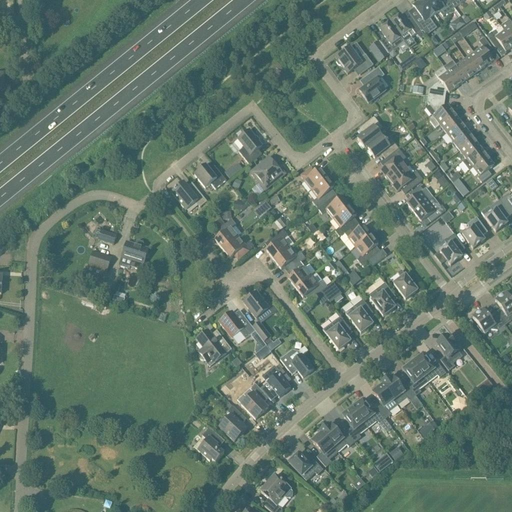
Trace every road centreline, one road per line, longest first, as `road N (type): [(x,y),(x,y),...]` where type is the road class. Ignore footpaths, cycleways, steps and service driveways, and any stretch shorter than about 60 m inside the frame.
road 1 (residential): [(20,511),(35,242),(90,195),(139,207),(154,196)]
road 2 (motorway): [(0,198),(245,0)]
road 3 (motorway): [(204,0),(0,165)]
road 4 (residential): [(333,142),(311,159),(290,158),(251,110),(157,184),(154,196)]
road 5 (residential): [(393,0),(317,55),(354,114),(333,142)]
road 6 (residential): [(452,297),(333,142)]
road 7 (residential): [(210,511),(277,435),(345,378)]
road 8 (residential): [(234,290),(250,277),(268,279),(345,378)]
road 9 (residential): [(345,378),(452,297)]
